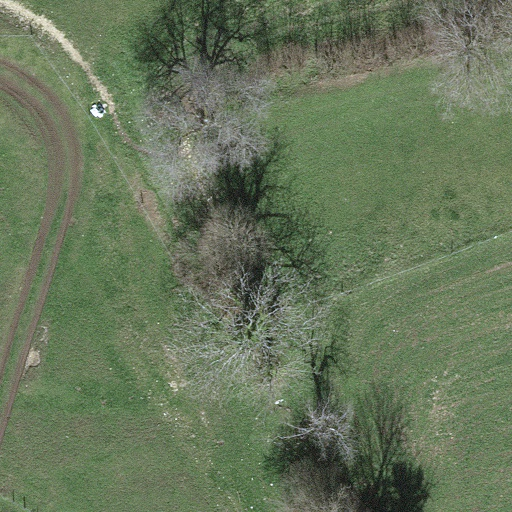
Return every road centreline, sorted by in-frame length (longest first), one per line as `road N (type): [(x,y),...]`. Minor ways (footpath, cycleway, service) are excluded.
road 1 (track): [(22,95),(89,101),(118,130),(164,209),(308,511)]
road 2 (track): [(0,79),(22,95),(49,138),(56,199),(0,410)]
